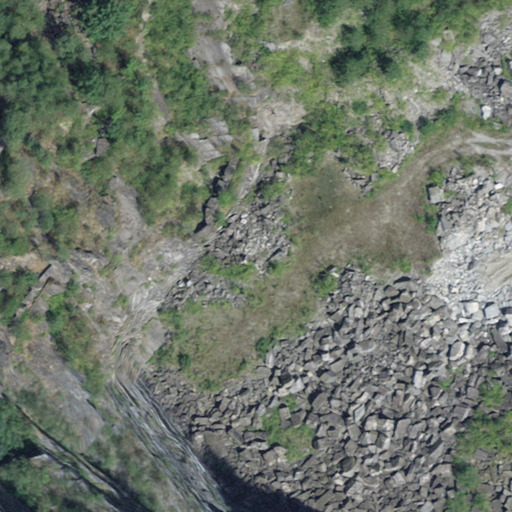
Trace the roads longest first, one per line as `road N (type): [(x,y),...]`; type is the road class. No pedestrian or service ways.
road 1 (track): [(511,150),(447,156),(399,187),(317,267),(216,338)]
road 2 (track): [(281,0),(289,43),(322,54),(473,0)]
